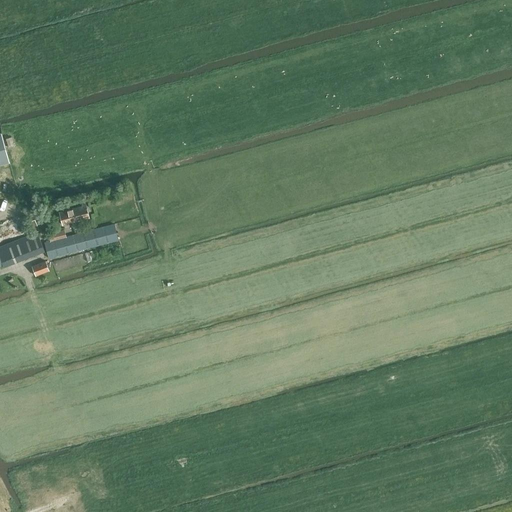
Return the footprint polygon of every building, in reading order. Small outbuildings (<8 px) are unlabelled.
[(0,132),(0,163),(9,161),(1,132),(0,132)] [(59,212),(62,225),(89,217),(86,205),(59,212)] [(45,242),(49,258),(118,239),(114,224),(45,242)] [(37,231),(0,246),(0,265),(3,264),(4,266),(45,250),(37,231)] [(36,275),(50,271),(47,260),(33,264),(36,275)]
